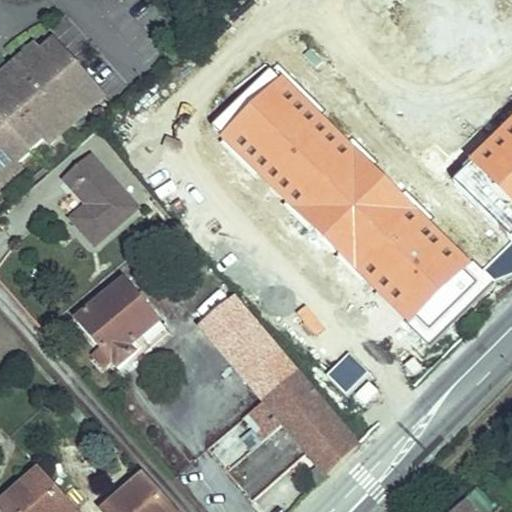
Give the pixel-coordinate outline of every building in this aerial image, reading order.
[(0,92),(0,118),(32,154),(45,142),(44,140),(59,127),(65,133),(90,111),(84,104),(99,91),(100,90),(57,42),(44,53),(43,54),(45,56),(29,69),(23,62),(11,73),(17,80),(2,94),(1,92),(0,92)] [(23,62),(29,69),(45,56),(43,54),(44,53),(39,48),(23,62)] [(11,73),(0,82),(0,92),(1,92),(2,94),(17,80),(11,73)] [(84,104),(90,111),(105,98),(99,91),(84,104)] [(478,128),(504,159),(511,151),(511,133),(494,112),(478,128)] [(32,154),(0,118),(0,191),(8,185),(2,178),(17,164),(18,166),(32,154)] [(45,142),(50,147),(65,133),(59,127),(44,140),(45,142)] [(467,191),(504,159),(478,128),(441,163),(467,191)] [(73,221),(96,246),(137,209),(90,157),(65,180),(89,206),(73,221)] [(2,178),(8,185),(23,171),(18,166),(17,164),(2,178)] [(112,362),(118,370),(148,345),(143,339),(161,324),(144,304),(148,301),(142,293),(138,297),(125,281),(77,322),(102,350),(112,362)] [(202,326),(265,402),(295,376),(234,299),(202,326)] [(148,345),(152,350),(170,335),(161,324),(143,339),(148,345)] [(104,369),(112,362),(102,350),(93,357),(104,369)] [(258,435),(263,442),(283,424),(284,425),(315,398),(295,376),(265,402),(251,415),(264,430),(258,435)] [(284,425),(328,478),(359,448),(315,398),(284,425)] [(76,511),(41,472),(1,508),(5,511),(76,511)] [(177,511),(146,477),(106,511),(177,511)] [(476,511),(468,503),(458,511),(476,511)]
